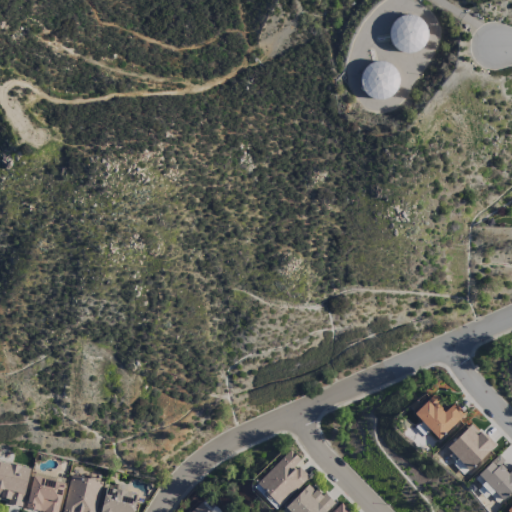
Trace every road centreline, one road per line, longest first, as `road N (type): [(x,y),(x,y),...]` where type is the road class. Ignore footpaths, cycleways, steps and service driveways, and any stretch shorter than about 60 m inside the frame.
road 1 (residential): [(162,511),(229,447),(511,321)]
road 2 (track): [(32,144),(7,112),(4,88),(82,106),(226,80),(275,45),(296,0)]
road 3 (residential): [(293,418),(378,511)]
